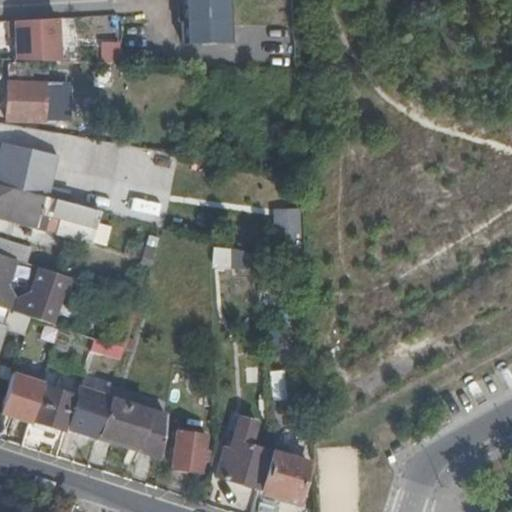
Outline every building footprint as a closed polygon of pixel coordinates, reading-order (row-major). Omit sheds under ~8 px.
[(227,0),(178,0),(180,24),(195,22),(196,44),(229,43),(227,2),(227,0)] [(57,19),(8,22),(9,38),(15,38),(15,60),(59,62),(57,19)] [(6,75),(33,77),(33,64),(6,62),(6,75)] [(56,83),(56,65),(39,64),(39,77),(33,77),(33,83),(43,83),(56,83)] [(42,121),(43,83),(33,83),(5,82),(4,120),(42,121)] [(58,158),(11,146),(0,186),(35,195),(65,203),(66,203),(69,195),(50,190),(58,158)] [(95,226),(98,212),(85,208),(66,203),(65,203),(35,195),(0,186),(0,185),(0,206),(10,209),(7,220),(24,224),(26,214),(32,215),(38,217),(39,212),(48,215),(45,228),(53,230),(53,232),(89,243),(90,243),(101,246),(106,229),(95,226)] [(281,238),(286,239),(295,239),(294,213),(280,213),(281,238)] [(29,226),(32,215),(26,214),(24,224),(29,226)] [(150,268),(159,240),(149,237),(144,252),(141,261),(140,265),(150,268)] [(0,239),(0,255),(14,260),(25,264),(29,249),(0,239)] [(288,259),(300,259),(299,239),(295,239),(286,239),(288,259)] [(141,261),(144,252),(127,246),(124,255),(141,261)] [(211,248),(212,269),(230,268),(229,247),(211,248)] [(45,323),(51,325),(56,310),(51,308),(55,295),(61,296),(63,297),(70,279),(51,273),(37,268),(30,291),(15,297),(8,283),(14,260),(0,255),(0,308),(27,317),(45,323)] [(51,308),(56,310),(61,296),(55,295),(51,308)] [(111,345),(124,349),(136,309),(139,301),(128,298),(111,345)] [(22,334),(27,317),(0,308),(0,336),(3,328),(22,334)] [(0,376),(8,379),(10,371),(0,367),(0,376)] [(270,370),(274,400),(287,398),(282,368),(270,370)] [(42,381),(10,371),(8,379),(0,403),(0,410),(28,420),(40,386),(42,381)] [(72,396),(40,386),(28,420),(62,431),(63,428),(72,396)] [(72,396),(63,428),(94,438),(96,435),(107,399),(75,388),(72,396)] [(134,451),(159,458),(164,426),(165,418),(107,399),(96,433),(96,435),(135,447),(134,451)] [(221,479),(257,489),(267,452),(249,447),(255,423),(239,419),(221,479)] [(205,436),(176,432),(170,468),(199,473),(205,436)] [(133,454),(134,451),(135,447),(96,435),(94,438),(93,441),(133,454)] [(318,511),(359,511),(358,447),(318,447),(318,511)] [(306,463),(270,453),(260,491),(296,501),(306,463)] [(63,502),(59,501),(55,511),(70,511),(72,505),(63,502)]
